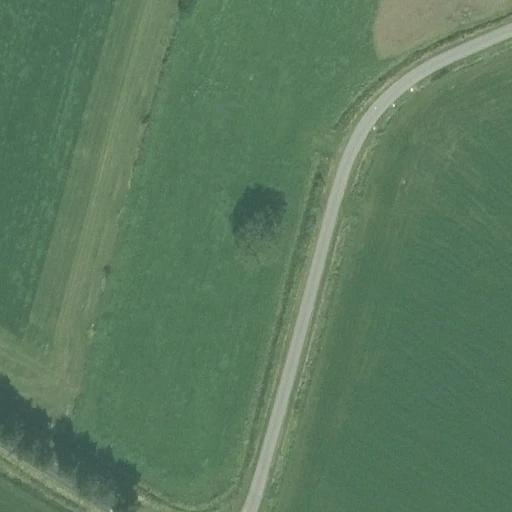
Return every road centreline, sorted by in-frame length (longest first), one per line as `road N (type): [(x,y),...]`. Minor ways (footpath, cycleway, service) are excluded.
road 1 (unclassified): [(248,511),(339,176),(363,126),(416,75),(511,29)]
road 2 (unclassified): [(0,439),(120,511)]
